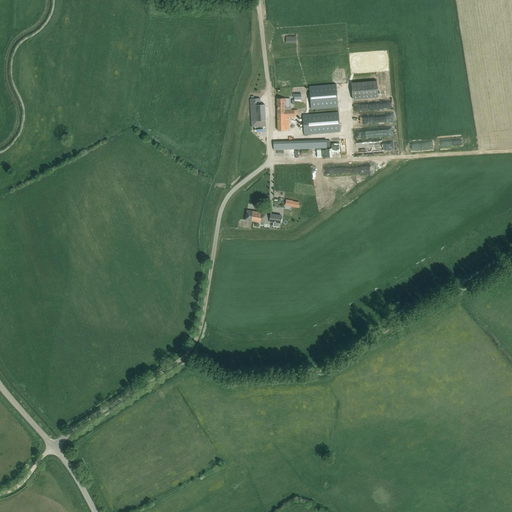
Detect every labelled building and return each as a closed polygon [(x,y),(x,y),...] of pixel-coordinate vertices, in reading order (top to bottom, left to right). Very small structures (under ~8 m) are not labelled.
[(353,99),(378,97),(377,81),(352,83),(353,99)] [(338,107),(336,84),(310,86),(312,109),(338,107)] [(252,127),(261,126),(266,126),(266,120),(265,104),(261,105),(260,98),(250,99),(252,127)] [(286,105),(286,98),(277,98),(277,109),(278,114),(298,114),(298,110),(285,110),(285,105),(286,105)] [(304,134),(305,134),(305,135),(308,135),(308,134),(340,132),(339,112),(303,114),(304,134)] [(298,114),(278,114),(278,130),(289,130),(289,117),(298,117),(298,114)] [(279,149),(327,148),(327,147),(331,147),(330,140),(279,142),(274,142),(274,150),(279,149)] [(245,220),(265,223),(265,224),(269,224),(269,221),(274,222),(273,226),(280,227),(280,223),(281,223),(282,216),(271,214),(270,215),(267,214),(267,213),(247,210),(245,220)]
